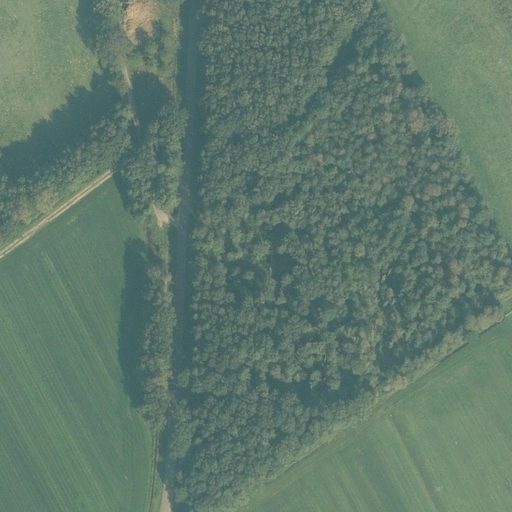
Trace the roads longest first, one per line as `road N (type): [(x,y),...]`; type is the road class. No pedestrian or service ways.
road 1 (track): [(511,294),(317,416),(250,392),(174,395)]
road 2 (tertiary): [(165,511),(179,223)]
road 3 (unclassified): [(179,223),(158,221),(147,203),(113,0)]
road 4 (tertiary): [(179,223),(194,0)]
